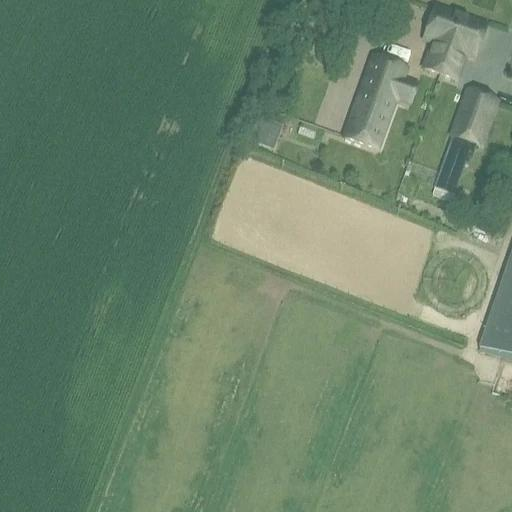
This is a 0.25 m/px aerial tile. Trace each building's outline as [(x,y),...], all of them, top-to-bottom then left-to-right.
[(484,28),(436,11),(424,42),(433,45),(424,71),(455,82),(464,56),(473,59),(484,28)] [(378,144),(395,100),(408,105),(415,87),(401,82),(404,72),(372,61),(344,140),(376,152),(378,144)] [(495,105),(467,95),(451,138),(480,149),(495,105)] [(280,144),(284,132),(268,126),(260,149),(279,156),(283,145),(280,144)] [(380,166),(401,179),(408,167),(386,155),(380,166)] [(458,182),(440,175),(434,190),(453,197),(458,182)] [(511,251),(478,352),(511,363),(511,251)]
